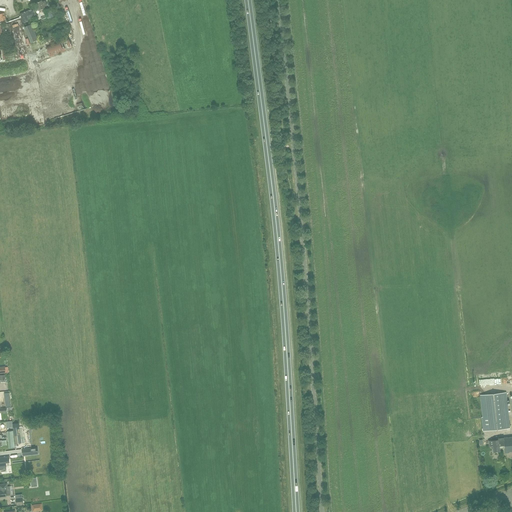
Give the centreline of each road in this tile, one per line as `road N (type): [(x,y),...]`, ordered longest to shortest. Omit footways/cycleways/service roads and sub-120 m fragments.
road 1 (trunk): [(295,511),(278,247),(247,0)]
road 2 (unclassified): [(325,511),(278,0)]
